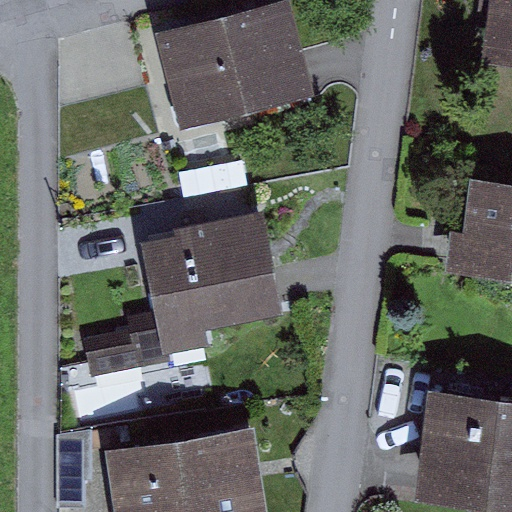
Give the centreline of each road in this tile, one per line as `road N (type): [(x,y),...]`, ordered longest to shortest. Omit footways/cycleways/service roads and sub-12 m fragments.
road 1 (residential): [(332,511),(397,0)]
road 2 (residential): [(39,511),(28,18)]
